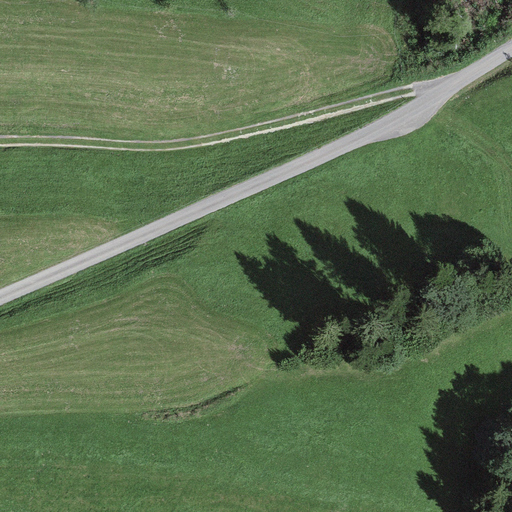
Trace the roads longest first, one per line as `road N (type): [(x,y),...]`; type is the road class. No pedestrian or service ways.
road 1 (unclassified): [(0,297),(289,171),(511,46)]
road 2 (track): [(0,142),(169,145),(445,87)]
